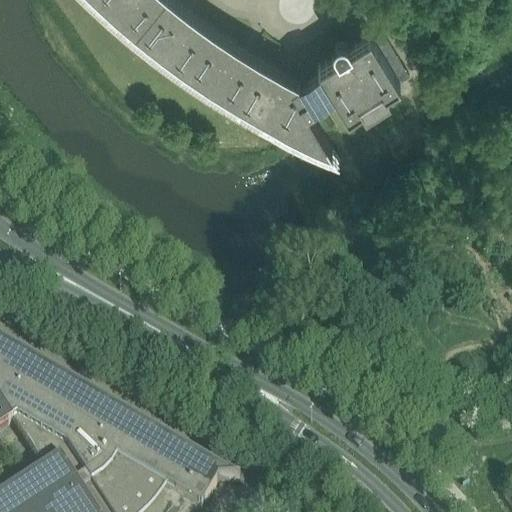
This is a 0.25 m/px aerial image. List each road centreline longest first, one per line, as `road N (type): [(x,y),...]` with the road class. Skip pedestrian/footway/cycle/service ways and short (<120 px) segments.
road 1 (unknown): [(0,158),(60,207),(420,424),(489,511)]
road 2 (unknown): [(254,322),(281,290),(443,239),(479,215),(511,206)]
road 3 (secondary): [(432,511),(309,406),(266,382),(243,380)]
road 4 (secondary): [(243,380),(254,399),(335,452),(401,511)]
road 5 (secondary): [(243,380),(67,280)]
